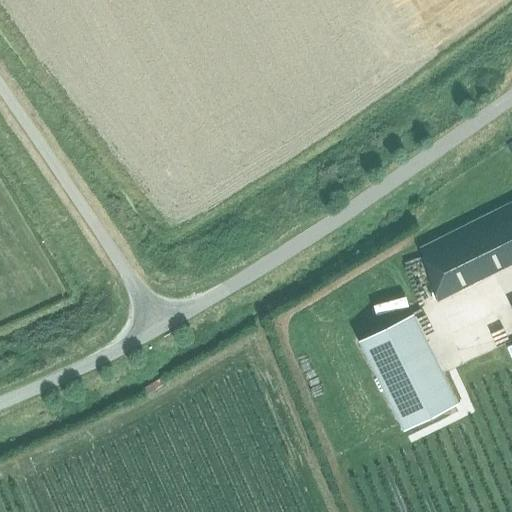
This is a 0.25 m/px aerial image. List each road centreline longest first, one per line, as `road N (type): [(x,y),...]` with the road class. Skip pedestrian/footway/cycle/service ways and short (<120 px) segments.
road 1 (unclassified): [(511,102),(202,308),(167,316)]
road 2 (unclassified): [(167,316),(0,79)]
road 3 (unclassified): [(167,316),(132,347),(0,406)]
